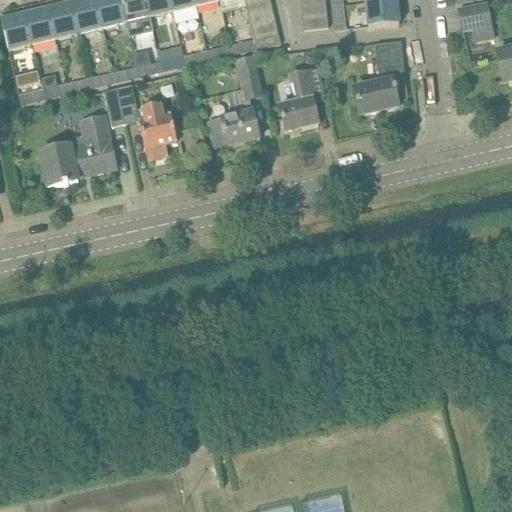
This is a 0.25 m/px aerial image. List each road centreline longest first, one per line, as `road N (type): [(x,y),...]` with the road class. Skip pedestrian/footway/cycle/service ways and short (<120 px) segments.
road 1 (unclassified): [(0,430),(511,315)]
road 2 (secondary): [(0,263),(441,162)]
road 3 (residential): [(441,162),(424,0)]
